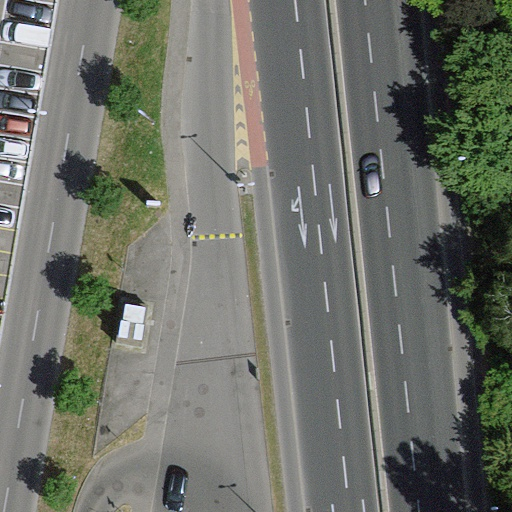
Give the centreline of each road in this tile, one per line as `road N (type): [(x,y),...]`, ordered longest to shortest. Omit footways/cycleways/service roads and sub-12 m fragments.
road 1 (residential): [(92,0),(8,511)]
road 2 (primary): [(288,0),(344,511)]
road 3 (primary): [(429,511),(378,0)]
